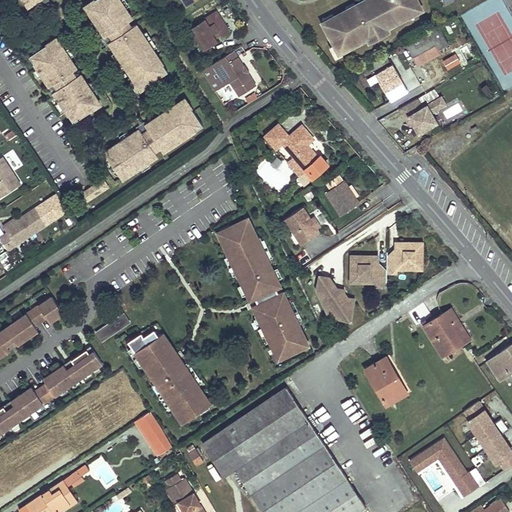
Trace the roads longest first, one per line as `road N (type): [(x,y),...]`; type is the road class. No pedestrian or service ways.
road 1 (residential): [(257,0),(469,254)]
road 2 (residential): [(340,346),(469,254)]
